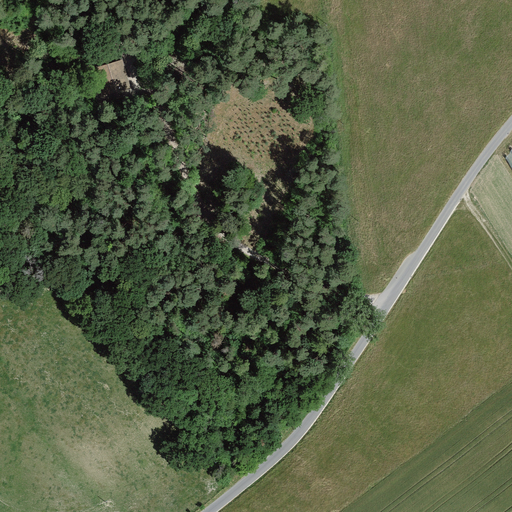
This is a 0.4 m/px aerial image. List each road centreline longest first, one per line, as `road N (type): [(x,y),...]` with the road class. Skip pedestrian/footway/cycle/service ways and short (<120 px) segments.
road 1 (unclassified): [(511,136),(460,199),(315,421),(208,511)]
road 2 (track): [(392,304),(335,279),(248,173),(165,38)]
road 3 (track): [(232,334),(265,379),(315,421)]
